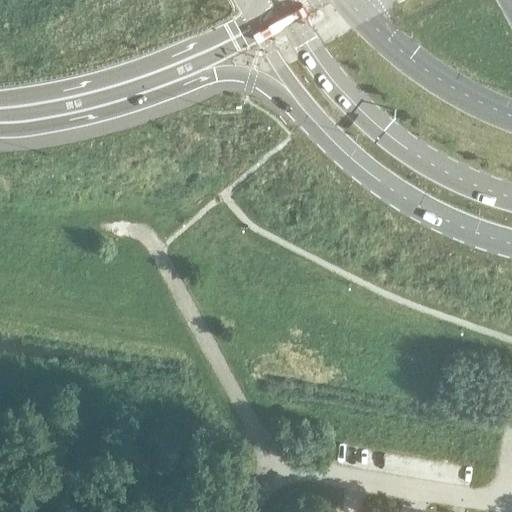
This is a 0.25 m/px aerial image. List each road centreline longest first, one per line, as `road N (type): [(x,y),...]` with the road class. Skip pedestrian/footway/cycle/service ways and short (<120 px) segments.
road 1 (unclassified): [(91,223),(146,231),(283,477)]
road 2 (secondary): [(511,195),(387,137),(315,58),(282,0)]
road 3 (secondary): [(294,96),(376,181),(511,243)]
road 4 (unclassified): [(511,508),(306,474),(283,477)]
road 5 (motorway): [(144,76),(235,71),(294,96)]
road 6 (motorway): [(0,108),(144,76)]
road 7 (motorway): [(144,76),(255,24)]
